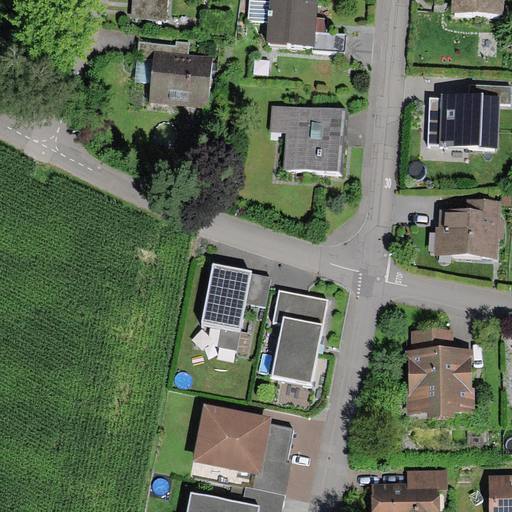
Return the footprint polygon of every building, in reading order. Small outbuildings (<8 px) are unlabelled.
[(511,0),(460,0),(460,22),(511,22),(511,0)] [(330,7),(257,3),(256,25),(272,26),(271,54),(353,59),(354,34),(329,33),(330,7)] [(222,62),(158,59),(156,106),(220,109),(222,62)] [(510,102),(437,99),(434,159),(508,162),(510,102)] [(355,111),(277,105),(274,136),(292,138),(289,179),(350,184),(355,111)] [(447,217),(444,262),(507,267),(511,206),(476,203),(475,219),(447,217)] [(251,277),(212,269),(195,347),(234,356),(251,277)] [(251,308),(270,310),(274,280),(256,277),(251,308)] [(326,302),(277,293),(270,328),(279,330),(269,385),(309,392),(326,302)] [(459,334),(413,335),(414,424),(485,423),(484,353),(459,353),(459,334)] [(265,431),(207,417),(196,460),(255,474),(265,431)] [(411,484),(380,485),(381,511),(452,511),(452,473),(411,474),(411,484)] [(511,511),(511,484),(499,485),(499,511),(511,511)] [(240,511),(189,502),(187,511),(240,511)]
